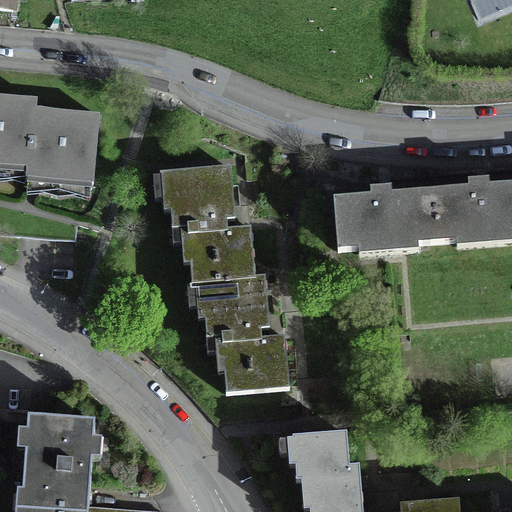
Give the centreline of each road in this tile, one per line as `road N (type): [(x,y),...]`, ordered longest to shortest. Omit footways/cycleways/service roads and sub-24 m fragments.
road 1 (residential): [(0,47),(158,67),(305,124),(370,136),(431,143),(511,137)]
road 2 (residential): [(228,511),(153,408),(72,335),(0,294)]
